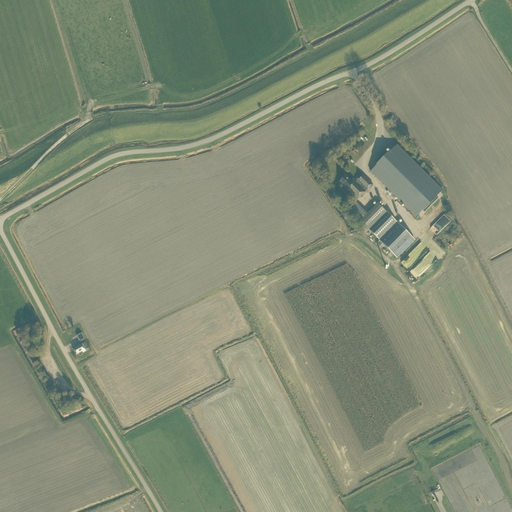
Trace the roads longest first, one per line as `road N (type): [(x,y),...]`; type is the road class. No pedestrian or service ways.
road 1 (unclassified): [(0,218),(117,154),(182,147),(233,129),(379,59),(470,0)]
road 2 (unclassified): [(161,511),(0,229)]
